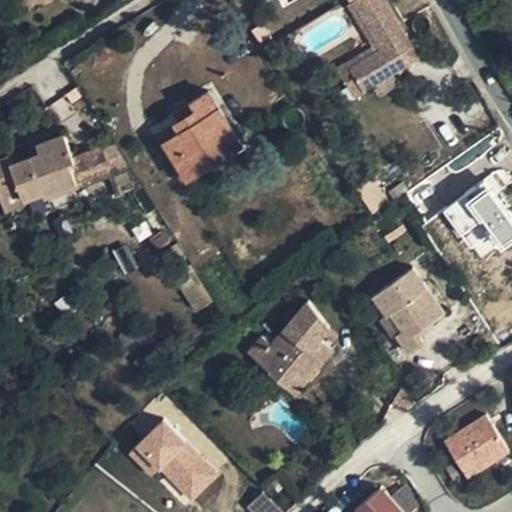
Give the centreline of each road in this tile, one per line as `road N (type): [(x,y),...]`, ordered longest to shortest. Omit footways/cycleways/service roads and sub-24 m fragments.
road 1 (residential): [(511,355),(401,428),(302,511)]
road 2 (residential): [(157,0),(0,104)]
road 3 (residential): [(511,111),(444,0)]
